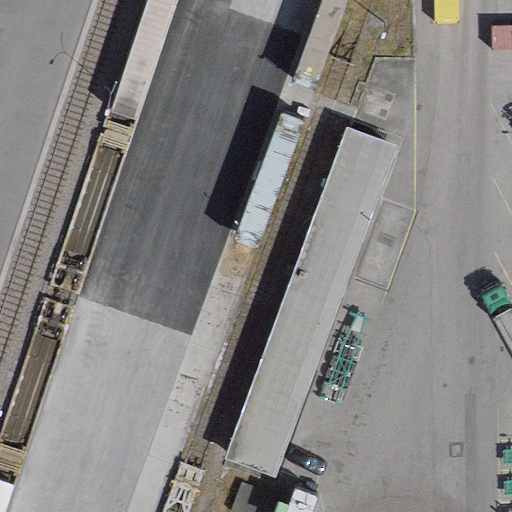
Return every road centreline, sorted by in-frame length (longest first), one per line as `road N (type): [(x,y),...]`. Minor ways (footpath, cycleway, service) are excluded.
road 1 (unknown): [(465,0),(466,268)]
road 2 (unknown): [(358,511),(466,268)]
road 3 (unknown): [(466,268),(475,511)]
road 4 (unknown): [(0,134),(45,0)]
